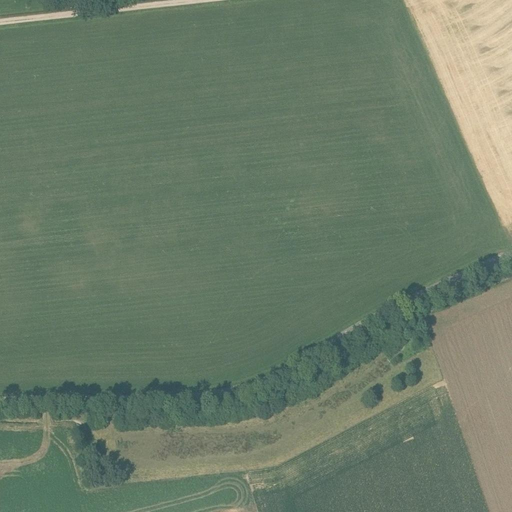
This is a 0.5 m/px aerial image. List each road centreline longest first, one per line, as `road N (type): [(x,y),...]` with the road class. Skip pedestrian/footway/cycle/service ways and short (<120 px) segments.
road 1 (unclassified): [(0,401),(180,398),(243,388),(511,253)]
road 2 (track): [(201,0),(0,22)]
